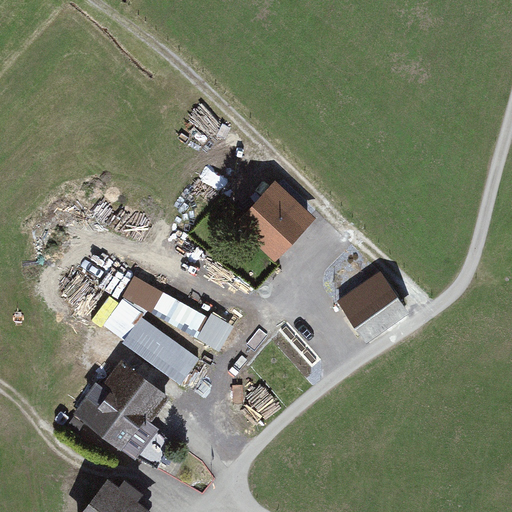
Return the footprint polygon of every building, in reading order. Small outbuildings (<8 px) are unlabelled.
[(280,195),(245,231),(273,258),(308,222),(280,195)] [(151,313),(152,310),(222,350),(234,329),(136,272),(122,296),(151,313)] [(377,283),(337,315),(365,350),(405,319),(377,283)] [(182,384),(202,356),(122,299),(102,327),(182,384)] [(117,362),(74,422),(135,466),(156,436),(147,429),(169,399),(117,362)] [(114,493),(100,482),(76,511),(133,511),(131,510),(140,499),(121,484),(114,493)]
